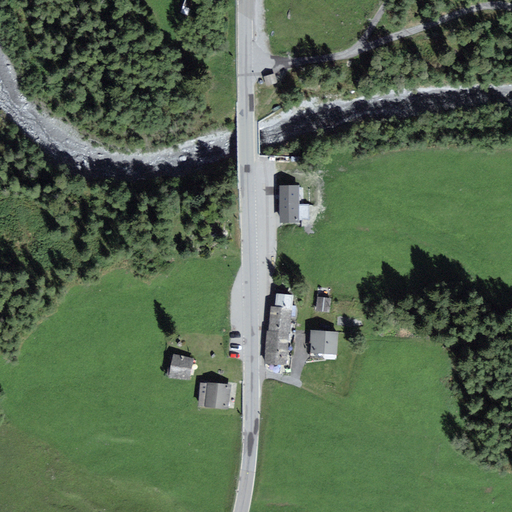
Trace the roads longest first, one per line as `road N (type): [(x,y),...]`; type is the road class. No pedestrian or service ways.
road 1 (tertiary): [(248,68),(253,347),(243,511)]
road 2 (residential): [(347,55),(466,10),(511,7)]
